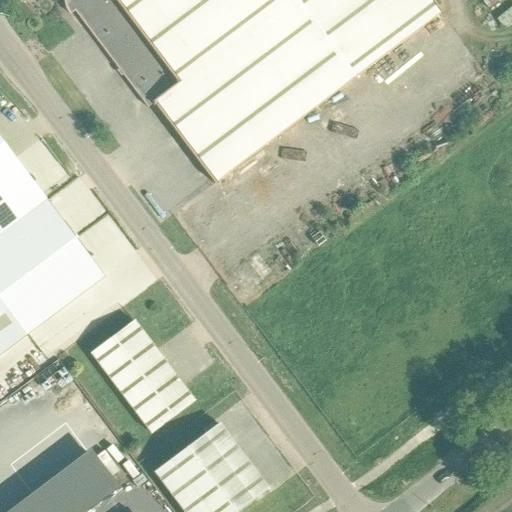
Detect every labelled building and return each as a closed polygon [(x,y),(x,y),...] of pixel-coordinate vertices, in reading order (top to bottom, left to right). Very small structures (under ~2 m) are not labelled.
[(153,104),(214,186),(440,16),(428,0),(64,0),(65,5),(68,11),(71,15),(74,12),(147,109),(153,104)] [(0,236),(45,203),(0,142),(0,236)] [(45,203),(0,236),(0,356),(103,280),(45,203)] [(151,435),(194,403),(134,322),(90,355),(151,435)] [(239,511),(268,491),(218,425),(154,473),(182,511),(239,511)] [(86,454),(0,510),(0,511),(86,511),(116,493),(105,477),(115,470),(103,452),(90,460),(86,454)]
